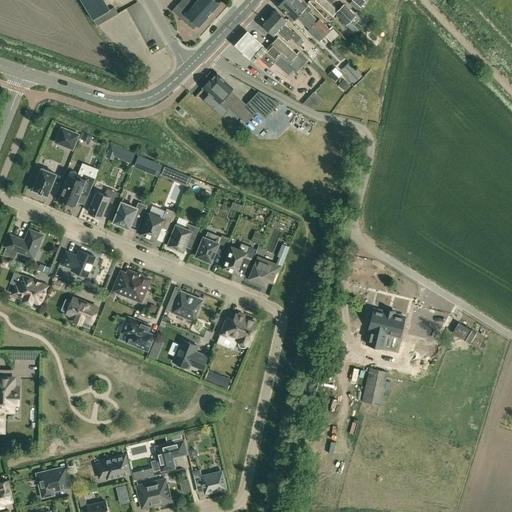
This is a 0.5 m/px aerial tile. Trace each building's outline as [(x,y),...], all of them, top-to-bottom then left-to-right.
[(80,0),(92,20),(93,19),(94,22),(95,23),(97,26),(117,14),(113,7),(109,9),(103,0),(80,0)] [(197,0),(194,4),(208,16),(218,5),(212,0),(197,0)] [(316,28),(317,28),(314,25),(308,19),(288,0),(283,0),(278,5),(293,20),(296,17),(310,30),(308,31),(316,40),(322,34),(316,28)] [(314,25),(317,28),(325,36),(331,42),(339,34),(332,27),(329,30),(319,20),(318,21),(309,12),(311,9),(307,5),(302,0),(288,0),(308,19),(314,25)] [(346,25),(351,30),(356,26),(350,21),(338,11),(325,0),(315,0),(315,1),(333,16),(334,15),(346,25)] [(199,27),(208,16),(194,4),(187,13),(177,5),(172,11),(193,30),(197,25),(199,27)] [(344,4),(338,11),(350,21),(356,15),(344,4)] [(269,17),(290,37),(291,38),(299,46),(304,42),(294,31),(293,32),(284,24),(287,21),(275,10),(269,17)] [(288,42),(291,38),(290,37),(269,17),(262,25),(274,36),(277,32),(288,42)] [(264,45),(247,30),(234,44),(250,59),(264,45)] [(269,68),(274,63),(290,76),(293,73),(295,74),(307,60),(299,52),(297,54),(278,37),(259,58),(264,63),(269,68)] [(349,62),(340,70),(354,84),(362,76),(349,62)] [(338,70),(331,77),(335,81),(342,75),(338,70)] [(209,95),(227,111),(230,107),(246,122),(257,110),(265,118),(279,103),(258,91),(245,105),(230,91),(233,88),(216,73),(202,88),(209,95)] [(344,80),(338,86),(345,91),(350,85),(344,80)] [(309,111),(319,100),(310,91),(300,103),(309,111)] [(73,150),(79,134),(61,127),(55,142),(73,150)] [(82,132),(79,138),(89,143),(92,136),(82,132)] [(135,156),(129,154),(125,162),(132,164),(135,156)] [(158,176),(163,165),(155,162),(151,172),(158,176)] [(190,176),(164,166),(161,175),(186,185),(190,176)] [(47,195),(56,174),(41,168),(36,182),(34,181),(30,190),(39,194),(40,192),(47,195)] [(58,199),(60,200),(60,202),(61,204),(63,205),(65,204),(66,203),(68,203),(69,202),(75,204),(80,193),(87,196),(95,179),(86,175),(85,179),(76,176),(77,174),(76,172),(74,171),(72,170),(70,171),(69,173),(58,199)] [(97,192),(89,212),(94,214),(94,216),(98,218),(99,216),(101,217),(107,201),(114,204),(118,193),(107,188),(104,195),(97,192)] [(120,225),(129,228),(131,224),(138,227),(146,206),(138,203),(137,208),(121,202),(113,222),(114,222),(114,224),(120,226),(120,225)] [(155,239),(160,228),(168,231),(175,213),(167,209),(163,219),(149,213),(148,214),(146,213),(144,219),(146,220),(140,233),(143,234),(142,236),(152,240),(153,238),(155,239)] [(188,237),(194,239),(199,228),(187,223),(185,228),(176,225),(168,244),(169,245),(169,247),(176,250),(177,248),(183,250),(188,237)] [(43,235),(29,230),(25,241),(10,235),(6,246),(33,257),(43,235)] [(250,241),(258,244),(262,233),(255,230),(250,241)] [(212,240),(205,237),(203,236),(195,256),(197,256),(197,257),(198,258),(199,259),(201,260),(202,260),(204,259),(205,260),(206,260),(206,259),(208,260),(208,261),(209,261),(211,262),(216,250),(222,252),(221,255),(229,237),(228,237),(221,235),(221,237),(214,234),(212,240)] [(238,273),(238,272),(242,262),(248,264),(255,249),(241,244),(239,249),(231,246),(231,248),(229,247),(226,253),(228,253),(223,267),(225,268),(224,270),(232,273),(232,271),(238,273)] [(277,255),(284,258),(288,247),(282,244),(277,255)] [(95,256),(80,250),(77,257),(73,255),(66,252),(61,263),(72,268),(72,270),(87,276),(95,256)] [(2,264),(8,266),(10,261),(1,257),(0,259),(0,265),(2,266),(2,264)] [(250,281),(257,284),(258,281),(266,284),(267,281),(274,283),(280,266),(257,257),(249,278),(251,278),(250,281)] [(49,268),(40,264),(39,268),(47,272),(49,268)] [(113,290),(131,298),(141,302),(150,279),(128,270),(127,274),(121,271),(113,290)] [(26,277),(24,276),(20,275),(12,293),(24,298),(23,300),(31,304),(32,301),(40,304),(48,286),(39,283),(40,282),(34,280),(34,281),(33,280),(34,279),(26,276),(26,277)] [(62,283),(54,280),(51,287),(59,290),(62,283)] [(193,321),(195,317),(198,310),(199,311),(202,302),(201,302),(202,300),(181,291),(177,300),(171,297),(166,309),(193,321)] [(408,316),(414,321),(435,297),(429,292),(408,316)] [(89,304),(82,301),(73,298),(72,301),(67,312),(67,313),(68,314),(69,316),(73,317),(74,317),(72,321),(81,325),(89,328),(91,323),(98,307),(89,304)] [(395,314),(383,311),(374,309),(369,329),(370,329),(366,343),(383,348),(383,347),(386,334),(399,337),(404,316),(395,314)] [(247,345),(248,345),(257,323),(236,314),(234,320),(227,317),(220,334),(228,337),(229,333),(239,337),(237,341),(238,341),(238,343),(239,346),(241,347),(243,347),(246,346),(247,345)] [(130,335),(128,342),(147,350),(153,336),(146,333),(149,326),(129,318),(123,332),(130,335)] [(469,343),(475,333),(458,323),(453,332),(469,343)] [(212,331),(206,329),(203,337),(209,339),(212,331)] [(155,360),(162,343),(154,340),(148,357),(155,360)] [(202,369),(207,357),(198,353),(198,354),(194,353),(197,346),(182,340),(173,361),(188,368),(190,364),(202,369)] [(370,368),(362,401),(380,405),(387,372),(370,368)] [(226,388),(229,379),(206,370),(202,379),(226,388)] [(14,378),(0,377),(0,431),(2,430),(3,428),(4,426),(4,411),(13,411),(13,404),(18,404),(19,387),(14,387),(14,378)] [(153,471),(161,469),(161,470),(174,467),(171,457),(186,453),(183,441),(156,447),(159,459),(151,461),(153,471)] [(125,455),(103,460),(103,463),(96,464),(99,478),(107,476),(107,478),(116,476),(121,475),(129,473),(125,455)] [(37,474),(38,478),(42,497),(53,494),(52,489),(56,488),(57,490),(71,486),(66,467),(37,474)] [(193,471),(196,484),(202,482),(205,493),(226,488),(222,471),(202,476),(200,469),(193,471)] [(142,508),(149,506),(171,501),(166,479),(136,486),(142,508)] [(0,507),(3,506),(3,504),(12,501),(7,481),(0,482),(0,507)] [(125,485),(114,487),(117,504),(128,502),(125,485)] [(87,511),(88,511),(108,511),(106,501),(87,506),(85,500),(79,501),(81,511),(87,511)]
